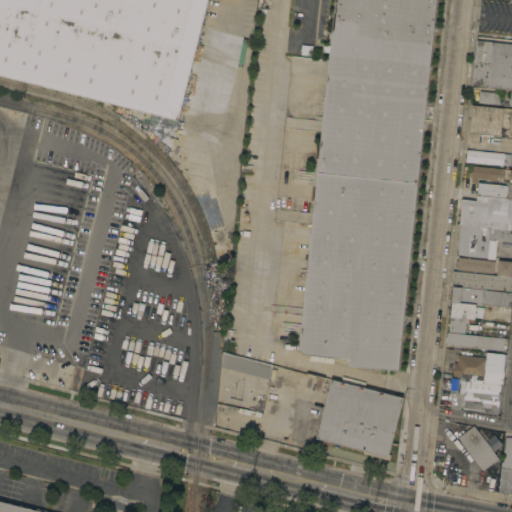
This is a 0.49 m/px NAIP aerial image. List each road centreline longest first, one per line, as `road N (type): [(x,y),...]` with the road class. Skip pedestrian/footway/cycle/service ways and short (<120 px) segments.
road 1 (residential): [(463,0),(411,508)]
road 2 (secondary): [(411,508),(199,456)]
